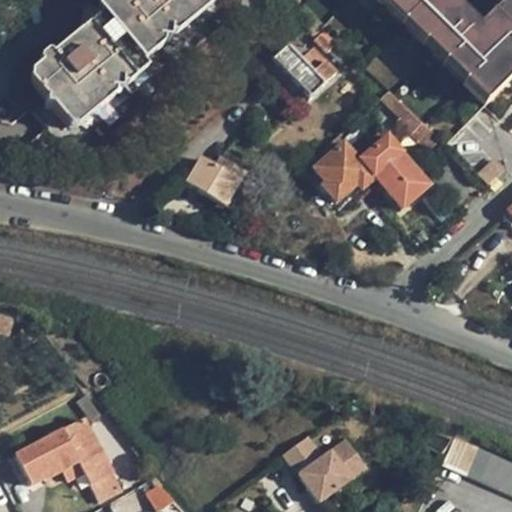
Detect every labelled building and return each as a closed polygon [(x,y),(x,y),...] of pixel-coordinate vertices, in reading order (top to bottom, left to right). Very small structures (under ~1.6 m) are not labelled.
[(113,0),(95,16),(25,74),(22,83),(36,100),(36,112),(47,113),(58,126),(78,111),(100,94),(113,95),(114,88),(114,83),(135,65),(131,59),(148,45),(154,46),(163,46),(164,38),(164,30),(200,0),(113,0)] [(101,0),(90,10),(95,16),(113,0),(101,0)] [(206,0),(200,0),(164,30),(164,38),(168,38),(206,6),(206,0)] [(511,76),(511,0),(505,0),(476,29),(471,34),(437,0),(374,0),(482,107),(511,76)] [(476,29),(447,0),(437,0),(471,34),(476,29)] [(326,51),(334,43),(322,31),(312,41),(324,52),(326,51)] [(293,39),(270,61),(308,100),(333,76),(322,66),(324,64),(311,49),(307,53),(293,39)] [(345,53),(334,43),(326,51),(338,61),(345,53)] [(157,49),(154,46),(148,45),(131,59),(135,65),(136,66),(157,49)] [(346,68),(352,61),(345,53),(338,61),(346,68)] [(140,70),(136,66),(135,65),(114,83),(114,88),(118,88),(140,70)] [(405,111),(385,92),(376,101),(397,120),(405,111)] [(107,97),(100,94),(78,111),(58,126),(61,130),(68,129),(107,97)] [(427,152),(438,141),(405,111),(397,120),(395,123),(427,152)] [(374,130),(346,153),(353,160),(380,137),(374,130)] [(353,160),(346,153),(333,138),(309,160),(314,165),(309,169),(323,184),(319,188),(339,210),(375,179),(400,209),(425,187),(396,154),(397,152),(383,135),(380,137),(353,160)] [(211,168),(195,159),(180,185),(220,209),(242,173),(217,157),(211,168)] [(495,160),(477,177),(487,186),(504,169),(495,160)] [(511,207),(501,217),(511,228),(511,207)] [(15,322),(0,316),(0,331),(13,334),(15,322)] [(85,398),(76,404),(91,423),(99,418),(85,398)] [(30,487),(59,472),(75,463),(82,476),(98,505),(120,493),(82,421),(13,457),(30,487)] [(511,466),(453,440),(443,466),(511,495),(511,466)] [(315,511),(364,476),(343,448),(320,465),(305,445),(280,464),(295,484),(287,490),(302,511),(315,511)] [(66,484),(82,476),(75,463),(59,472),(66,484)] [(161,486),(146,494),(157,511),(175,501),(161,486)]
